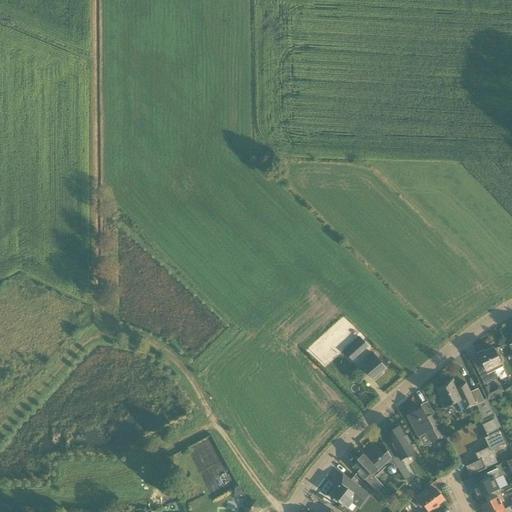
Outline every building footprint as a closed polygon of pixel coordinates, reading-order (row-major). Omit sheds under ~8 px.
[(367,347),(358,337),(343,351),(352,360),(367,347)] [(480,386),(487,400),(493,397),(503,392),(499,384),(489,389),(487,383),(497,378),(495,374),(503,370),(501,365),(497,357),(493,348),(492,348),(492,349),(478,356),(484,367),(477,371),(482,380),(484,384),(480,386)] [(385,369),(379,361),(371,353),(366,358),(371,363),(364,370),(366,372),(373,379),(385,369)] [(484,401),(483,400),(479,391),(471,394),(466,383),(457,387),(453,379),(445,383),(446,385),(437,389),(441,398),(439,399),(444,409),(460,401),(464,410),(484,401)] [(445,436),(438,423),(433,414),(427,417),(422,408),(407,416),(411,425),(417,436),(427,432),(432,442),(445,436)] [(493,420),(482,425),(486,434),(497,429),(493,420)] [(391,444),(385,447),(387,451),(397,467),(399,470),(405,466),(401,459),(413,451),(408,443),(411,442),(406,434),(404,436),(398,427),(394,429),(389,432),(391,437),(388,439),(391,444)] [(466,467),(470,476),(490,467),(486,458),(496,453),(494,449),(505,443),(500,431),(484,438),(489,448),(475,454),(478,461),(466,467)] [(386,467),(387,467),(387,468),(387,469),(387,470),(387,471),(387,472),(388,472),(388,473),(389,474),(390,474),(391,475),(392,474),(393,474),(394,474),(395,473),(396,472),(396,471),(396,470),(396,469),(396,468),(397,467),(387,451),(383,455),(382,454),(376,447),(365,457),(362,455),(356,460),(358,462),(352,467),(359,474),(365,480),(376,493),(383,487),(373,476),(377,472),(378,473),(385,466),(386,466),(385,467),(386,467)] [(478,484),(471,487),(477,500),(487,495),(499,489),(494,480),(501,476),(497,468),(475,479),(478,484)] [(347,509),(351,503),(358,509),(369,494),(351,481),(343,475),(337,482),(340,484),(330,496),(337,501),(337,502),(339,504),(347,509)] [(234,490),(219,504),(226,511),(254,511),(243,500),(247,496),(240,489),(236,492),(234,490)] [(433,508),(434,510),(439,506),(438,505),(444,500),(436,489),(428,496),(424,490),(416,496),(413,498),(420,509),(424,506),(428,511),(433,508)] [(482,510),(483,511),(497,511),(504,509),(501,503),(504,501),(499,489),(487,495),(490,501),(481,505),(483,510),(482,510)]
